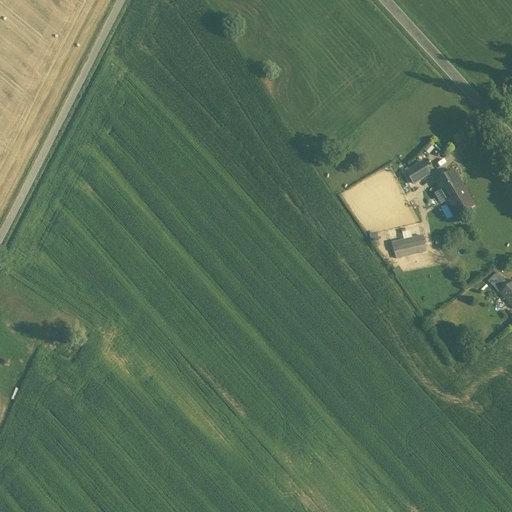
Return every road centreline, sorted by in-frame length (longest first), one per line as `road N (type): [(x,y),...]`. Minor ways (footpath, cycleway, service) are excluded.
road 1 (unclassified): [(118,0),(0,232)]
road 2 (tertiary): [(511,135),(382,0)]
